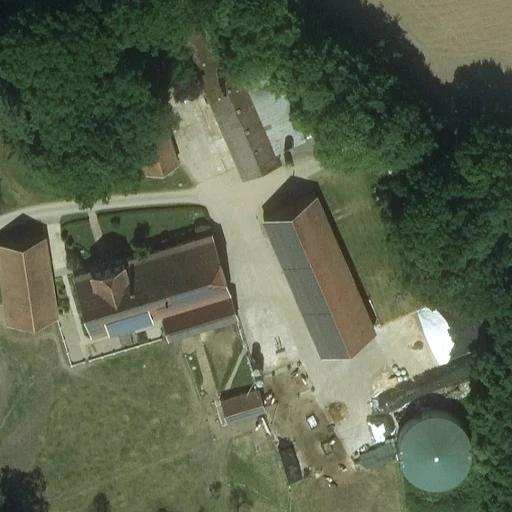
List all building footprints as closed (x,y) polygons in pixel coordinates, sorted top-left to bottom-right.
[(234,56),(209,0),(165,0),(242,177),(279,162),(275,151),(302,140),(266,57),(252,62),(247,51),(234,56)] [(153,84),(121,93),(145,173),(176,164),(153,84)] [(313,196),(262,218),(321,353),(372,330),(313,196)] [(211,233),(142,254),(161,319),(167,338),(236,318),(211,233)] [(44,236),(0,243),(0,275),(7,322),(56,315),(44,236)] [(142,254),(72,275),(90,332),(132,320),(134,327),(161,319),(142,254)] [(499,324),(485,289),(446,304),(466,352),(489,342),(484,330),(499,324)] [(258,390),(219,401),(225,420),(263,409),(258,390)] [(462,421),(446,409),(426,407),(408,415),(396,431),(393,450),(401,469),(417,481),(437,483),(455,475),(467,459),(470,439),(462,421)]
